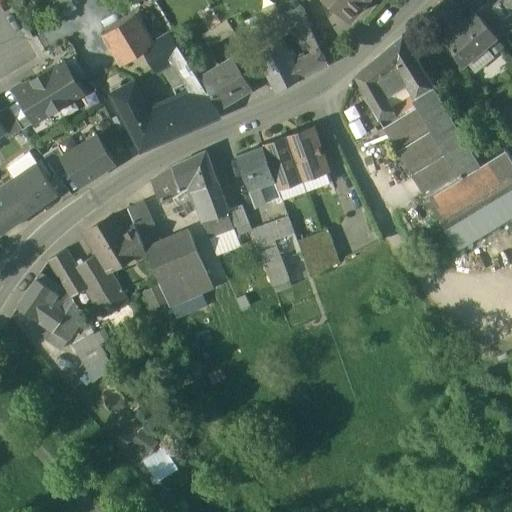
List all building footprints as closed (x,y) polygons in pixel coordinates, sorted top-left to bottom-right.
[(328,0),(348,17),(363,0),(328,0)] [(447,0),(442,0),(424,15),(444,38),(465,21),(447,0)] [(511,0),(498,0),(491,7),(500,26),(503,32),(505,35),(511,29),(511,0)] [(491,7),(488,2),(477,11),(494,32),(500,26),(491,7)] [(320,47),(300,5),(283,14),(305,55),(320,47)] [(494,32),(477,11),(465,21),(444,38),(449,44),(460,65),(466,61),(485,45),(497,35),(494,32)] [(134,13),(102,34),(121,61),(144,46),(152,40),(134,13)] [(500,26),(494,32),(497,35),(498,37),(503,32),(500,26)] [(152,40),(144,46),(158,68),(173,58),(186,79),(195,91),(196,93),(206,88),(168,30),(152,40)] [(203,34),(183,45),(195,64),(214,53),(203,34)] [(435,87),(402,34),(366,65),(377,82),(397,70),(416,100),(435,87)] [(281,41),(258,53),(277,89),(313,70),(305,55),(292,62),(281,41)] [(485,45),(466,61),(474,71),(493,55),(485,45)] [(320,47),(305,55),(313,70),(327,63),(320,47)] [(234,54),(200,74),(219,105),(252,85),(234,54)] [(64,61),(52,69),(51,67),(39,74),(58,106),(82,91),(64,61)] [(366,65),(355,75),(385,125),(398,116),(377,82),(366,65)] [(58,106),(39,74),(21,86),(20,84),(15,88),(29,112),(35,120),(58,106)] [(151,110),(134,78),(111,91),(141,148),(159,140),(157,136),(163,133),(151,110)] [(186,79),(173,85),(179,98),(195,91),(186,79)] [(385,125),(383,125),(456,247),(511,212),(511,158),(505,145),(480,160),(435,87),(416,100),(418,104),(398,116),(385,125)] [(179,98),(151,110),(163,133),(157,136),(159,140),(219,115),(206,88),(196,93),(195,91),(179,98)] [(8,105),(0,109),(0,121),(4,129),(3,129),(7,136),(22,127),(23,127),(18,119),(8,105)] [(29,112),(18,119),(23,127),(22,127),(23,128),(35,120),(29,112)] [(327,167),(312,126),(287,135),(302,176),(327,167)] [(64,154),(63,155),(72,170),(80,182),(114,161),(97,133),(64,154)] [(302,176),(287,135),(263,143),(278,184),(302,176)] [(263,143),(237,152),(255,203),(281,193),(278,184),(263,143)] [(64,154),(58,144),(43,153),(60,177),(72,170),(63,155),(64,154)] [(206,149),(169,165),(181,186),(189,181),(192,188),(216,179),(206,149)] [(36,161),(0,185),(0,230),(23,214),(23,215),(32,209),(31,208),(57,190),(36,161)] [(181,186),(169,165),(152,177),(153,181),(161,198),(174,190),(181,186)] [(216,179),(192,188),(193,191),(210,235),(234,225),(227,206),(216,179)] [(181,186),(174,190),(180,199),(193,191),(192,188),(189,181),(181,186)] [(145,199),(128,206),(136,225),(146,249),(163,241),(145,199)] [(241,201),(227,206),(234,225),(237,231),(251,225),(241,201)] [(288,212),(264,221),(271,238),(275,237),(294,230),(288,212)] [(123,232),(113,214),(85,230),(99,253),(109,268),(135,252),(123,232)] [(264,221),(251,225),(259,247),(276,240),(275,237),(271,238),(264,221)] [(146,249),(136,225),(123,232),(135,252),(137,256),(146,249)] [(328,227),(297,238),(304,256),(334,243),(328,227)] [(163,241),(146,249),(159,280),(201,257),(189,230),(163,241)] [(276,240),(259,247),(269,273),(286,266),(276,240)] [(334,243),(304,256),(310,274),(339,259),(334,243)] [(77,266),(65,247),(49,258),(72,295),(88,285),(77,266)] [(99,253),(77,266),(88,285),(105,313),(128,299),(109,268),(99,253)] [(211,281),(201,257),(159,280),(160,282),(168,301),(198,287),(211,281)] [(286,266),(269,273),(272,281),(289,274),(286,266)] [(49,290),(37,282),(20,307),(32,315),(44,298),(49,290)] [(153,307),(168,301),(160,282),(145,288),(153,307)] [(206,303),(198,287),(168,301),(176,316),(206,303)] [(56,294),(49,290),(44,298),(51,302),(56,294)] [(69,314),(67,317),(62,314),(62,315),(53,329),(66,338),(83,312),(72,295),(58,307),(64,311),(69,314)] [(51,302),(44,298),(32,315),(51,328),(53,329),(62,315),(62,314),(64,311),(58,307),(51,302)] [(53,329),(51,328),(45,336),(61,347),(67,339),(66,338),(53,329)] [(93,329),(73,341),(87,364),(107,352),(93,329)] [(164,445),(144,458),(157,479),(177,466),(164,445)]
